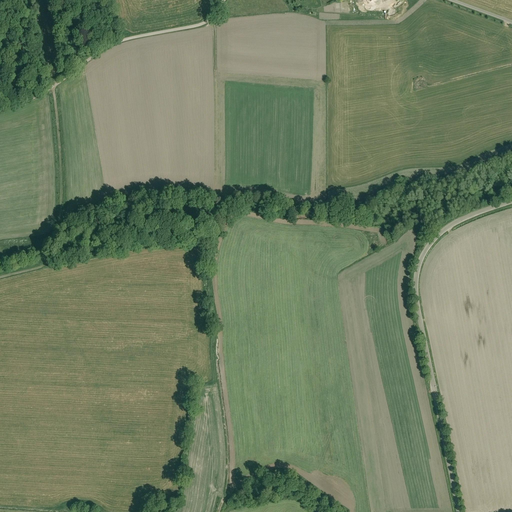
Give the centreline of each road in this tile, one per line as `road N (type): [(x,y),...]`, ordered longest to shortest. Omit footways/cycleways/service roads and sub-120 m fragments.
road 1 (unclassified): [(458,511),(415,302),(416,271),(440,233),(511,202)]
road 2 (track): [(235,199),(221,205),(211,259),(225,468),(219,511)]
road 3 (track): [(320,200),(219,186),(212,16)]
road 4 (unclassified): [(0,111),(38,95),(107,45),(199,25),(223,0)]
road 5 (track): [(54,83),(61,167),(55,246),(46,262),(0,277)]
